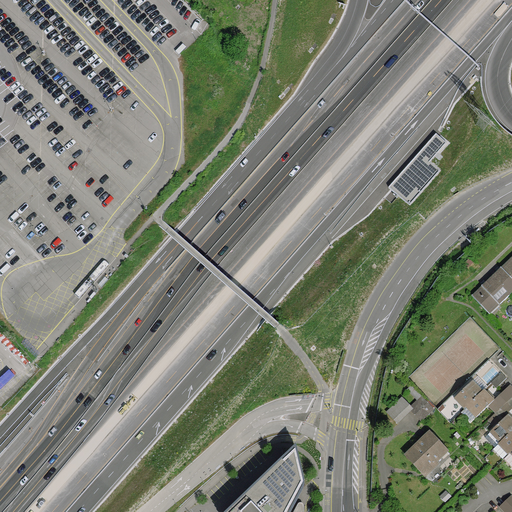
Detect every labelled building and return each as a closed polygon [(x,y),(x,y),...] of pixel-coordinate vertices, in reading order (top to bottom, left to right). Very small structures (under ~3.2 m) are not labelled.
[(436,134),(389,188),(399,196),(410,205),(440,170),(430,161),(446,143),(439,137),(436,134)] [(493,276),(511,295),(511,294),(511,259),(493,276)] [(470,260),(463,265),(467,269),(473,264),(470,260)] [(464,271),(460,267),(454,273),(458,277),(464,271)] [(511,295),(493,276),(480,288),(472,296),(486,311),(496,302),(500,305),(511,295)] [(507,378),(502,373),(491,384),(496,389),(507,378)] [(483,392),(473,382),(456,398),(465,409),(467,408),(483,392)] [(418,402),(422,398),(412,387),(408,391),(418,402)] [(511,397),(511,387),(503,396),(501,398),(507,403),(511,397)] [(484,391),(483,392),(467,408),(476,417),(477,418),(494,401),(484,391)] [(411,409),(412,408),(403,398),(387,413),(398,425),(413,411),(411,409)] [(422,420),(433,409),(422,398),(418,402),(412,408),(411,409),(413,411),(422,420)] [(507,403),(501,398),(496,403),(501,408),(507,403)] [(501,408),(496,403),(491,408),(496,414),(501,408)] [(467,408),(465,409),(461,413),(471,422),(476,417),(467,408)] [(506,414),(501,408),(496,414),(501,419),(506,414)] [(501,419),(496,414),(492,417),(497,422),(501,419)] [(511,419),(508,416),(503,421),(491,432),(501,443),(511,431),(511,419)] [(511,431),(501,443),(499,444),(509,455),(511,453),(511,451),(511,431)] [(499,444),(501,443),(491,432),(485,438),(495,448),(499,444)] [(447,451),(431,435),(409,456),(426,474),(436,464),(434,462),(447,451)] [(509,455),(499,444),(495,448),(493,450),(503,460),(504,459),(509,455)] [(263,511),(291,511),(292,511),(304,488),(305,480),(295,448),(246,494),(263,511)] [(263,511),(246,494),(227,511),(263,511)] [(506,511),(511,507),(506,502),(501,508),(505,511),(506,511)]
